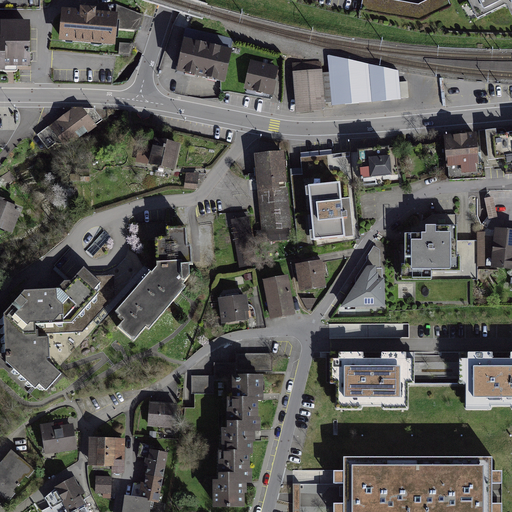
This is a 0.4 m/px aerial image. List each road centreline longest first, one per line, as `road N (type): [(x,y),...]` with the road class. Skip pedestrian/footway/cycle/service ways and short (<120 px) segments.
road 1 (residential): [(257,122),(198,197),(110,213),(34,273)]
road 2 (residential): [(305,337),(361,247),(403,207),(450,186),(511,183)]
road 3 (residential): [(511,114),(321,130),(257,122)]
road 4 (residential): [(130,402),(233,336),(305,337)]
road 5 (residential): [(267,511),(305,337)]
road 6 (residential): [(0,95),(139,100)]
road 7 (residential): [(257,122),(139,100)]
